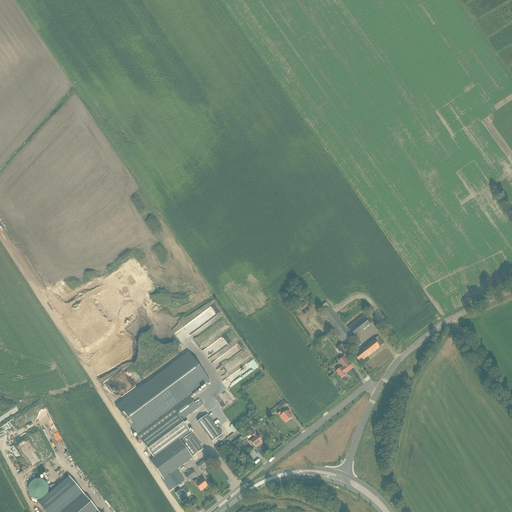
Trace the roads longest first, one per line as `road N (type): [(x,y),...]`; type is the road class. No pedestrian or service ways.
road 1 (tertiary): [(379,390),(424,338),(511,291)]
road 2 (unclassified): [(265,466),(362,388),(379,390)]
